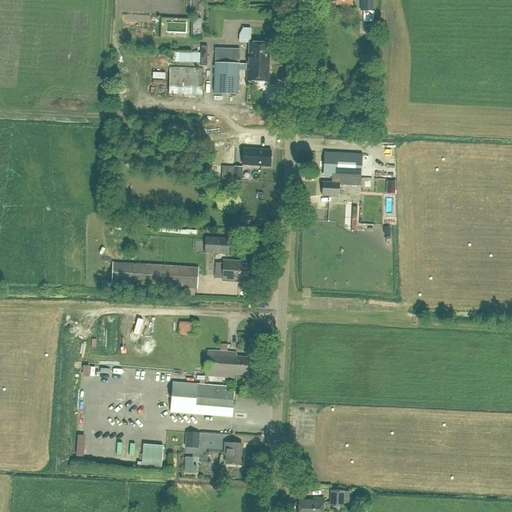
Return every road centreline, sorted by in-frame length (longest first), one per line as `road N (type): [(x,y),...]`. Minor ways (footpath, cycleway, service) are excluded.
road 1 (tertiary): [(271,511),(296,0)]
road 2 (track): [(280,318),(0,301)]
road 3 (track): [(280,318),(511,326)]
road 4 (unknown): [(114,437),(147,438),(157,430),(146,380),(89,386),(84,412),(102,435)]
